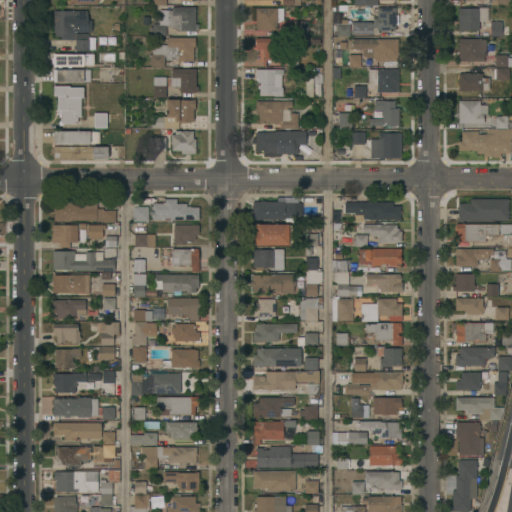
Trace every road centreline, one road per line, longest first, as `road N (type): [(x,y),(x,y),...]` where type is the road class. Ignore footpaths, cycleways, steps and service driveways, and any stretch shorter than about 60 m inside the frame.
road 1 (residential): [(21,511),(25,0)]
road 2 (residential): [(226,511),(222,0)]
road 3 (residential): [(511,180),(0,181)]
road 4 (residential): [(428,511),(427,0)]
